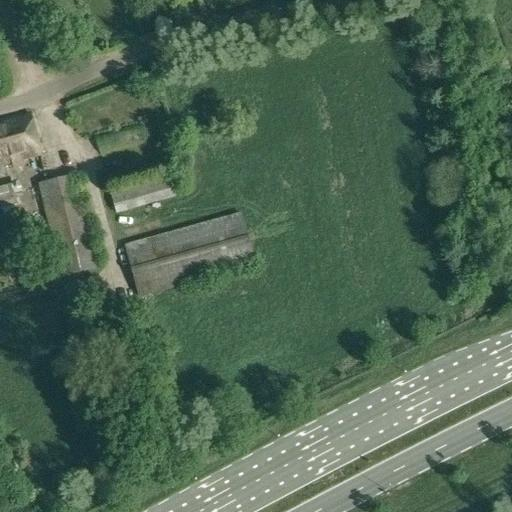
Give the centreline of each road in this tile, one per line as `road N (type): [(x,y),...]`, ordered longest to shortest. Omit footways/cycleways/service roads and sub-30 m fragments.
road 1 (primary): [(511,353),(198,511)]
road 2 (unclassified): [(0,107),(175,39),(331,0)]
road 3 (primary): [(316,511),(511,412)]
